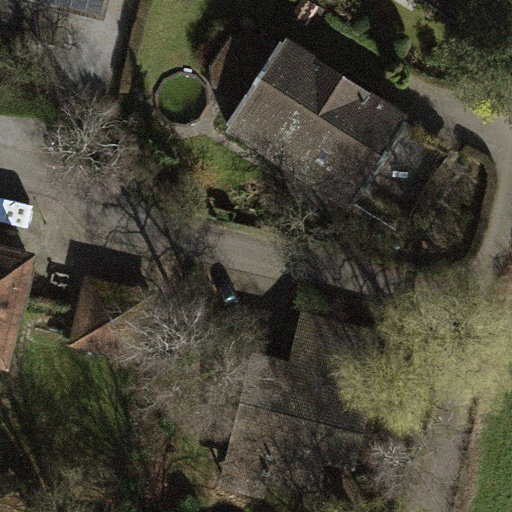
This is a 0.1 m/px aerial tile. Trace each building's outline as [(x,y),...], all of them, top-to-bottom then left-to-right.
[(99,0),(14,0),(96,17),(99,0)] [(423,0),(466,28),(484,0),(423,0)] [(287,38),(223,138),(352,221),(360,209),(402,237),(451,163),(408,134),(416,121),(287,38)] [(0,243),(0,373),(7,375),(39,253),(0,243)] [(90,280),(76,342),(135,355),(149,293),(90,280)] [(266,500),(268,489),(318,500),(325,466),(356,473),(387,341),(302,321),(292,365),(251,356),(220,490),(266,500)] [(0,481),(0,511),(28,511),(34,489),(0,481)]
